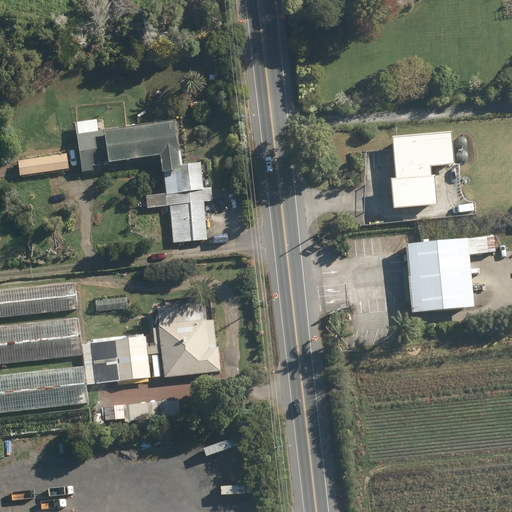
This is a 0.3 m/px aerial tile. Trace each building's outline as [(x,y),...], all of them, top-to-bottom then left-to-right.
[(170,207),(172,244),(206,242),(204,203),(212,202),(211,188),(202,189),(201,165),(179,166),(172,123),(107,132),(106,131),(77,136),(82,174),(93,172),(92,167),(159,157),(162,174),(165,174),(167,207),(170,207)] [(450,136),(391,142),(395,182),(389,182),(392,211),(435,207),(432,179),(429,180),(428,169),(452,167),(450,136)] [(16,162),(19,180),(68,174),(66,155),(16,162)] [(467,241),(428,244),(428,241),(423,241),(423,245),(407,246),(413,314),(473,309),(469,256),(495,254),(493,239),(467,241)] [(0,292),(0,318),(77,310),(74,284),(0,292)] [(95,301),(96,312),(128,309),(127,298),(95,301)] [(92,345),(96,385),(150,379),(148,356),(151,356),(154,379),(160,378),(158,355),(161,355),(163,379),(220,374),(218,349),(216,349),(213,321),(184,323),(182,306),(157,309),(159,326),(157,327),(157,329),(153,330),(154,348),(146,348),(145,339),(135,340),(134,332),(127,333),(128,341),(92,345)] [(95,332),(94,318),(86,318),(87,332),(95,332)] [(0,327),(0,365),(84,357),(79,319),(0,327)] [(0,377),(0,413),(88,405),(85,369),(0,377)] [(158,403),(160,419),(180,417),(178,401),(158,403)] [(101,408),(102,422),(125,420),(124,407),(101,408)] [(0,419),(0,437),(91,428),(89,410),(0,419)]
